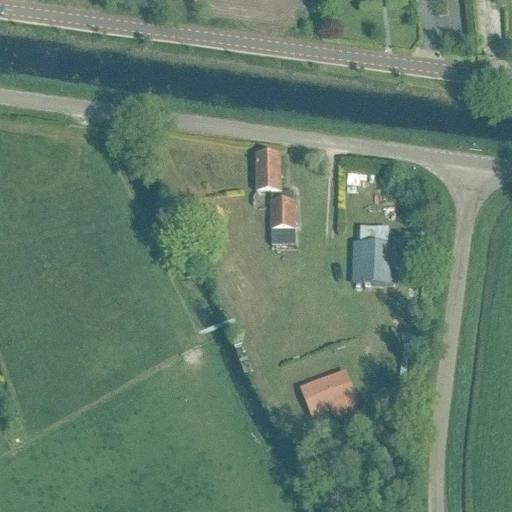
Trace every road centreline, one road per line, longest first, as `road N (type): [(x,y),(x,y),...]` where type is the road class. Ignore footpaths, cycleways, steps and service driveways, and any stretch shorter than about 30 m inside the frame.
road 1 (tertiary): [(0,10),(511,76)]
road 2 (unclassified): [(0,99),(470,168)]
road 3 (unclassified): [(435,511),(470,168)]
